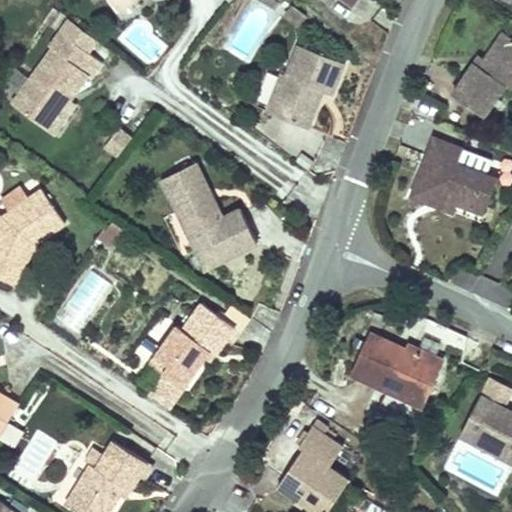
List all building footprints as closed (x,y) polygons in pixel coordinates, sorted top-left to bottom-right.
[(111,0),(120,11),(135,0),(111,0)] [(299,23),(305,15),(294,7),(288,15),(299,23)] [(511,88),(511,87),(511,37),(504,31),(485,59),(481,66),(475,62),(453,94),(485,115),(506,84),(511,88)] [(71,100),(89,75),(92,77),(103,63),(61,32),(51,47),(53,49),(13,103),(34,119),(42,107),(57,119),(71,100)] [(333,93),(345,62),(299,45),(288,74),(283,72),(268,110),(309,126),(323,89),(333,93)] [(481,66),(485,59),(479,55),(475,62),(481,66)] [(54,134),(76,104),(71,100),(57,119),(42,107),(34,119),(54,134)] [(121,154),(132,131),(117,124),(105,146),(121,154)] [(475,208),(487,174),(457,163),(463,148),(433,137),(411,195),(447,209),(451,199),(458,202),(475,208)] [(218,196),(200,160),(193,164),(211,200),(218,196)] [(258,243),(240,207),(227,214),(218,196),(211,200),(193,164),(161,180),(177,211),(192,210),(207,239),(197,251),(206,269),(258,243)] [(484,212),(497,178),(487,174),(475,208),(484,212)] [(29,199),(21,187),(3,200),(11,212),(29,199)] [(36,244),(66,223),(42,189),(29,199),(11,212),(4,216),(0,214),(0,264),(17,272),(29,244),(34,241),(36,244)] [(454,211),(458,202),(451,199),(447,209),(454,211)] [(207,239),(192,210),(177,211),(197,251),(207,239)] [(111,244),(123,228),(110,219),(99,235),(111,244)] [(17,272),(0,264),(0,275),(18,284),(36,244),(34,241),(29,244),(17,272)] [(200,353),(205,346),(215,353),(224,340),(234,325),(200,302),(182,329),(176,326),(155,357),(170,367),(164,375),(183,388),(204,357),(204,356),(200,353)] [(422,404),(442,359),(418,348),(415,353),(412,360),(403,355),(368,340),(353,373),(387,388),(422,403),(422,404)] [(215,353),(205,346),(200,353),(204,356),(204,357),(210,361),(215,353)] [(412,360),(415,353),(406,349),(403,355),(412,360)] [(164,375),(170,367),(155,357),(149,365),(164,375)] [(169,409),(183,388),(164,375),(150,396),(169,409)] [(411,427),(422,403),(387,388),(377,411),(411,427)] [(0,435),(19,404),(0,391),(0,435)] [(511,410),(480,395),(460,435),(511,460),(511,410)] [(328,427),(317,419),(313,426),(324,433),(327,429),(328,427)] [(350,478),(330,465),(343,446),(333,440),(324,433),(313,426),(299,446),(304,449),(278,487),(315,511),(328,511),(345,486),(350,478)] [(333,440),(336,435),(327,429),(324,433),(333,440)] [(131,490),(139,476),(149,462),(114,440),(105,455),(94,447),(85,461),(91,465),(72,497),(89,507),(85,511),(109,511),(121,494),(121,493),(117,491),(121,484),(131,490)] [(145,479),(154,465),(149,462),(139,476),(145,479)] [(127,497),(131,490),(121,484),(117,491),(121,493),(127,497)] [(85,511),(89,507),(72,497),(67,505),(77,511),(85,511)] [(0,511),(19,511),(0,499),(0,511)]
